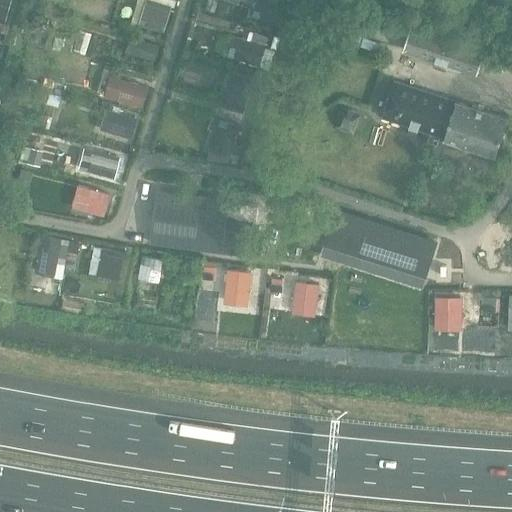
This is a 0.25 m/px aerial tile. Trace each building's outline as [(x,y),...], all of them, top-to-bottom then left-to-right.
[(256,2),(250,21),(279,30),(286,5),(269,0),(267,6),(256,2)] [(143,14),(139,26),(164,34),(172,8),(153,2),(149,16),(143,14)] [(479,77),(485,59),(487,53),(412,28),(404,52),(479,77)] [(248,33),(240,62),(259,68),(268,38),(248,33)] [(144,42),(139,59),(155,63),(160,47),(144,42)] [(232,76),(225,98),(247,105),(254,82),(232,76)] [(121,80),(115,101),(141,109),(147,88),(121,80)] [(441,138),(445,139),(457,103),(396,83),(384,119),(430,134),(424,153),(434,157),(435,155),(441,157),(445,147),(438,145),(441,138)] [(497,158),(509,120),(457,103),(445,139),(444,141),(497,158)] [(358,124),(358,123),(358,121),(357,119),(357,118),(356,116),(354,115),(353,114),(351,113),(350,113),(348,113),(346,113),(345,113),(343,114),(342,115),(340,116),(339,118),(339,119),(338,121),(338,123),(338,124),(339,126),(339,128),(340,129),(342,130),(343,131),(345,132),(346,133),(348,133),(350,133),(351,132),(353,131),(354,130),(356,129),(357,128),(357,126),(358,124)] [(118,115),(113,134),(132,140),(137,120),(118,115)] [(208,152),(207,160),(228,163),(240,126),(218,119),(208,152)] [(92,146),(85,170),(118,179),(125,156),(92,146)] [(33,153),(31,165),(43,168),(46,156),(33,153)] [(81,184),(74,207),(107,217),(114,193),(81,184)] [(22,192),(19,204),(32,207),(35,195),(22,192)] [(154,243),(230,253),(253,256),(257,226),(227,222),(229,204),(160,195),(154,243)] [(339,212),(329,245),(359,255),(355,267),(421,288),(424,279),(436,243),(371,223),(366,221),(339,212)] [(41,236),(38,254),(57,258),(61,240),(41,236)] [(102,250),(97,275),(119,279),(124,254),(102,250)] [(142,258),(139,280),(159,283),(163,261),(142,258)] [(229,273),(226,297),(260,301),(263,277),(229,273)] [(203,281),(201,294),(214,295),(215,283),(203,281)] [(296,281),(293,306),(327,310),(330,286),(296,281)] [(269,290),(268,302),(280,304),(282,292),(269,290)] [(466,295),(432,295),(432,319),(466,319),(466,295)] [(497,295),(484,295),(484,307),(497,307),(497,295)]
